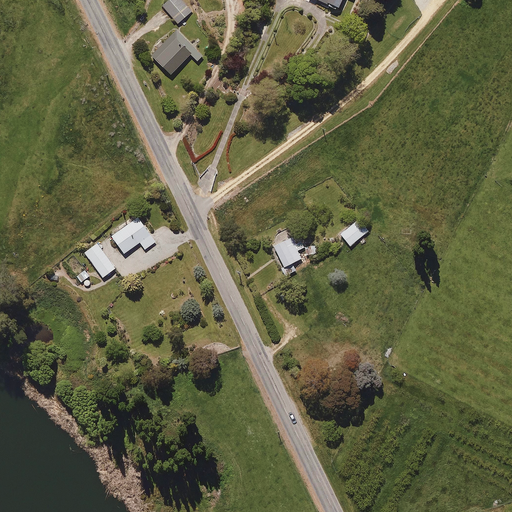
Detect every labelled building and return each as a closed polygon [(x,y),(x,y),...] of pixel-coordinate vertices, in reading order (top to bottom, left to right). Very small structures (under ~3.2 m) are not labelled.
[(185,0),(169,0),(164,4),(179,23),(194,11),(185,0)] [(316,0),(339,11),(344,0),(316,0)] [(154,58),(172,76),(193,55),(199,61),(205,54),(181,30),(154,58)] [(147,250),(157,242),(137,216),(111,237),(125,254),(140,242),(147,250)] [(340,235),(350,247),(370,231),(360,218),(340,235)] [(306,247),(295,226),(270,239),(284,267),(302,258),(299,251),(306,247)] [(116,268),(98,243),(85,253),(104,278),(116,268)] [(85,268),(75,276),(81,284),(82,283),(83,284),(83,285),(84,285),(84,286),(85,286),(86,287),(87,287),(88,287),(88,286),(89,286),(90,285),(90,284),(91,284),(91,283),(91,282),(91,281),(90,280),(89,279),(92,277),(85,268)]
